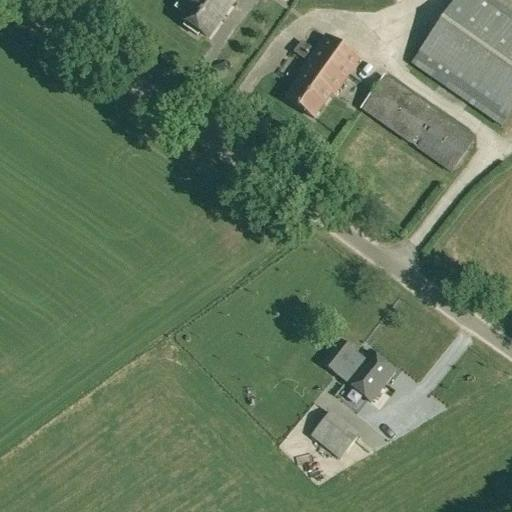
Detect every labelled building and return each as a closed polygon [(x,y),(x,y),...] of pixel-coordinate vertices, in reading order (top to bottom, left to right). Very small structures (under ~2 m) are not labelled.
[(200,33),(206,37),(232,0),(181,0),(189,6),(180,19),(186,23),(183,27),(197,37),(200,33)] [(457,0),(412,64),(501,126),(511,109),(511,9),(498,0),(457,0)] [(284,99),(314,119),(331,95),(333,96),(359,60),(325,36),(300,72),(302,74),(284,99)] [(361,110),(451,173),(473,141),(383,78),(361,110)] [(344,382),(371,403),(395,373),(368,352),(344,382)] [(341,382),(354,363),(341,354),(328,373),(341,382)] [(313,424),(323,413),(294,387),(284,398),(313,424)] [(323,419),(315,436),(348,452),(356,435),(323,419)]
